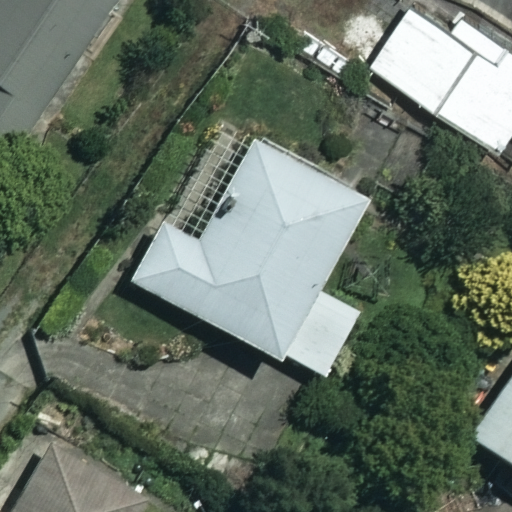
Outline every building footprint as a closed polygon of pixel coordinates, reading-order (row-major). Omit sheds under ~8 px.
[(0,0),(0,149),(100,0),(0,0)] [(449,20),(415,0),(404,0),(369,58),(502,138),(511,121),(511,35),(459,3),(449,20)] [(352,189),(245,137),(196,237),(150,215),(120,277),(318,374),(351,306),(306,284),(352,189)] [(299,385),(258,365),(250,380),(191,352),(174,388),(100,353),(75,407),(250,489),(299,385)] [(511,363),(464,432),(511,465),(511,363)] [(125,511),(136,494),(45,440),(1,511),(125,511)]
